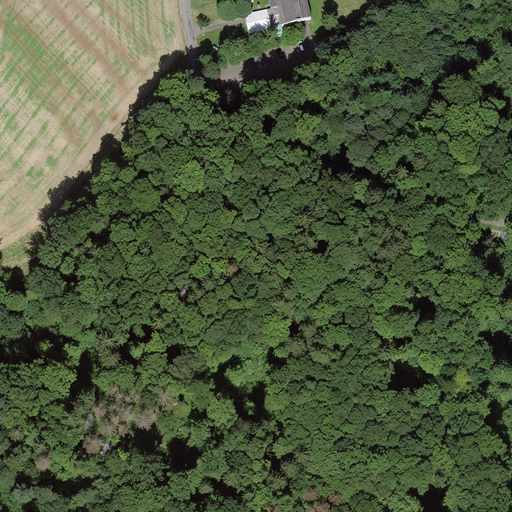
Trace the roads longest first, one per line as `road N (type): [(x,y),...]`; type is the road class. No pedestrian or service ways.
road 1 (unclassified): [(511,224),(272,152),(225,123),(200,74),(184,0)]
road 2 (track): [(511,457),(492,430),(371,329),(375,303),(442,202)]
road 3 (track): [(195,57),(92,168),(0,250)]
road 4 (track): [(424,0),(304,57)]
